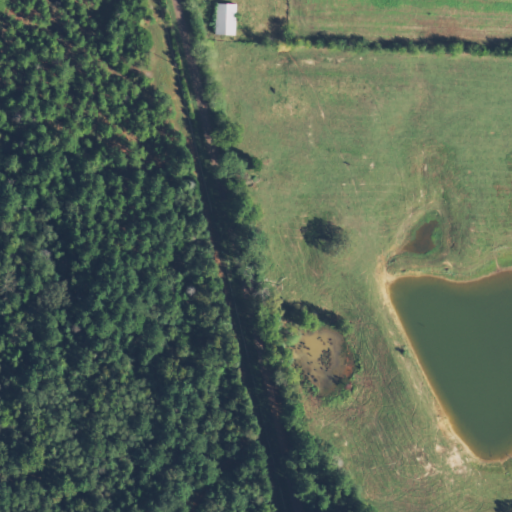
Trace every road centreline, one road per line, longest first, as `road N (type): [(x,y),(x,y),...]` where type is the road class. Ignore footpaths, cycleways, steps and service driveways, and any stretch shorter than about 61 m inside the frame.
road 1 (residential): [(266,511),(266,482),(206,246),(206,155),(176,75),(172,0)]
road 2 (residential): [(251,426),(511,334)]
